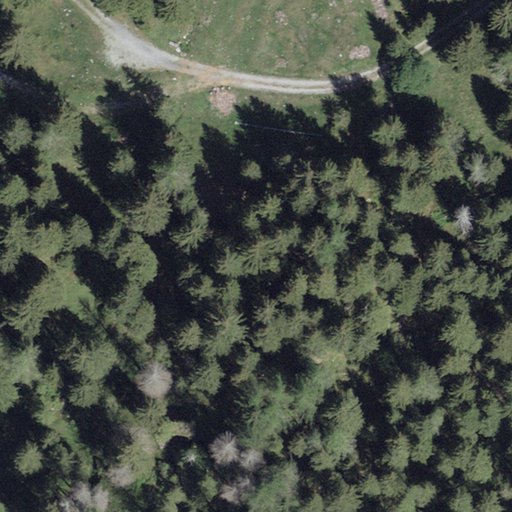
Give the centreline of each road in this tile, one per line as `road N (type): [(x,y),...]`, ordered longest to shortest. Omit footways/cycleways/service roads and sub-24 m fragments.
road 1 (track): [(229,65),(118,91),(41,88),(0,56)]
road 2 (track): [(448,0),(368,58),(277,72),(229,65)]
road 3 (track): [(229,65),(156,48),(81,0)]
